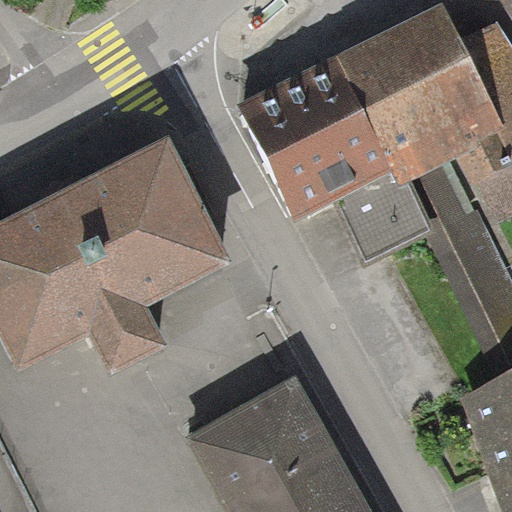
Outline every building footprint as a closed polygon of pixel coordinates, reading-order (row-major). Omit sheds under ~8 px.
[(511,0),(500,0),(511,15),(511,0)] [(297,226),(393,179),(400,191),(457,163),(480,151),(478,146),(505,133),(461,44),(443,8),(337,61),(341,70),(243,118),(297,226)] [(511,215),(511,46),(498,24),(461,44),(505,133),(478,146),(480,151),(457,163),(491,226),(511,215)] [(171,147),(0,232),(0,343),(19,382),(91,346),(112,385),(168,357),(148,316),(234,273),(171,147)] [(511,375),(464,401),(500,502),(511,497),(511,375)] [(367,511),(297,384),(187,444),(224,511),(367,511)] [(511,511),(511,497),(500,502),(503,511),(511,511)]
